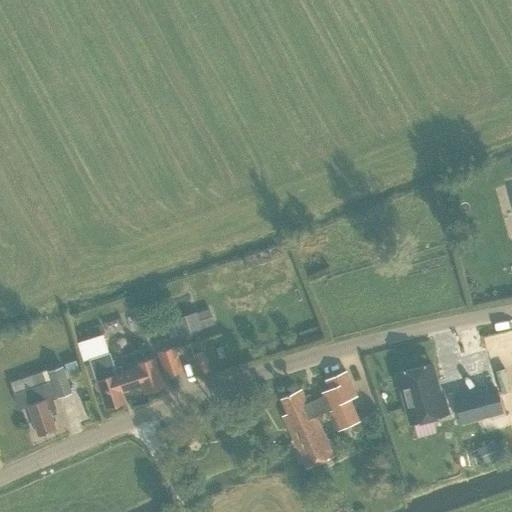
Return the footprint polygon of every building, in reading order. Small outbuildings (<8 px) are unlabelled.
[(180,369),(173,347),(158,352),(165,374),(180,369)] [(89,359),(106,408),(124,402),(120,391),(143,383),(146,391),(163,385),(153,357),(134,363),(136,370),(118,376),(110,352),(89,359)] [(432,363),(397,372),(410,423),(447,413),(442,391),(439,392),(432,363)] [(28,405),(38,435),(55,429),(49,411),(56,408),(53,399),(71,393),(62,366),(47,371),(46,369),(9,382),(18,409),(28,405)] [(287,413),(282,416),(306,468),(333,455),(315,417),(330,410),(339,430),(359,421),(348,399),(356,395),(345,371),(325,380),(329,389),(322,393),(323,395),(307,403),(300,389),(280,398),(287,413)] [(495,385),(453,396),(460,422),(502,411),(495,385)]
